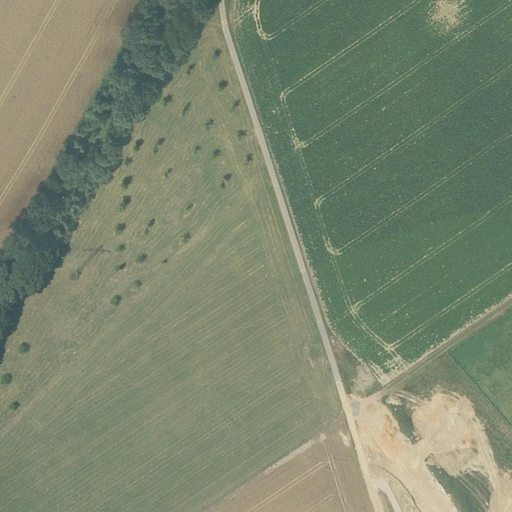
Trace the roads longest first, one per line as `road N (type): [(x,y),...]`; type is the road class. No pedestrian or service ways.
road 1 (track): [(380,511),(221,0)]
road 2 (track): [(349,413),(511,304)]
road 3 (residential): [(434,511),(359,410)]
